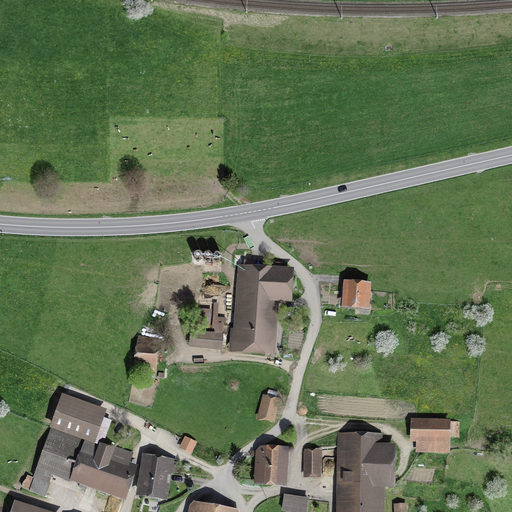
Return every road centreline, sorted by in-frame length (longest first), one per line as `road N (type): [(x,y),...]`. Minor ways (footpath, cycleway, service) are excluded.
road 1 (residential): [(226,482),(228,465),(287,420),(316,324),(297,270),(261,245),(247,213)]
road 2 (secondary): [(511,154),(247,213)]
road 3 (secondary): [(247,213),(153,225),(0,224)]
